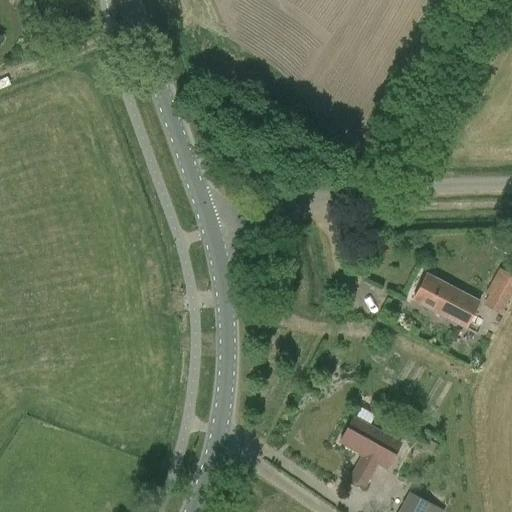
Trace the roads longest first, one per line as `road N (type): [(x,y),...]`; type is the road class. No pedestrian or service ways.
road 1 (tertiary): [(191,511),(218,441),(224,397),(226,327),(212,230)]
road 2 (tertiary): [(212,230),(132,0)]
road 3 (unknown): [(221,419),(340,497),(371,496),(395,480)]
road 4 (unclassified): [(397,149),(481,0)]
road 5 (unclassified): [(212,230),(365,191)]
